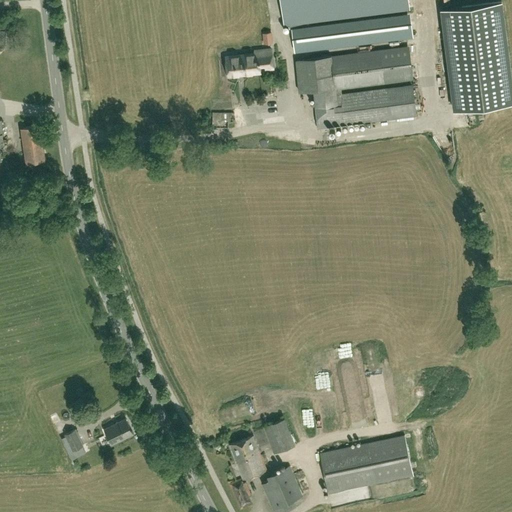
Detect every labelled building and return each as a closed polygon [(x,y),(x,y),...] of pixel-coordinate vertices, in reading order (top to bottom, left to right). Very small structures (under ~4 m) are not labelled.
[(406,8),(404,0),(282,0),(286,23),(406,8)] [(439,10),(454,110),(511,101),(511,84),(500,1),(439,10)] [(298,50),(410,35),(407,14),(295,28),(298,50)] [(278,40),(281,51),(289,49),(286,38),(278,40)] [(341,94),(341,88),(413,78),(409,46),(295,60),(298,89),(313,88),(318,128),(417,115),(413,84),(341,94)] [(243,74),(260,72),(260,68),(274,67),(271,48),(255,50),(255,53),(226,56),(229,75),(229,73),(243,72),(243,74)] [(39,61),(25,62),(25,77),(18,77),(19,101),(39,100),(39,61)] [(13,64),(14,77),(25,76),(24,64),(13,64)] [(261,103),(260,112),(267,113),(268,104),(261,103)] [(29,163),(46,160),(40,124),(24,127),(29,163)] [(374,384),(387,380),(385,374),(372,378),(374,384)] [(112,444),(134,434),(126,418),(104,428),(112,444)] [(274,453),(296,445),(285,418),(264,426),(274,453)] [(84,445),(75,428),(64,434),(73,451),(73,450),(83,445),(84,445)] [(413,476),(405,434),(320,452),(329,493),(413,476)] [(244,479),(267,470),(258,448),(253,435),(230,444),(236,460),(244,479)] [(275,511),(282,511),(297,506),(293,499),(303,495),(290,465),(274,472),(275,476),(267,480),(264,484),(275,511)] [(244,483),(242,478),(230,483),(240,508),(252,504),(249,496),(252,495),(247,482),(244,483)]
